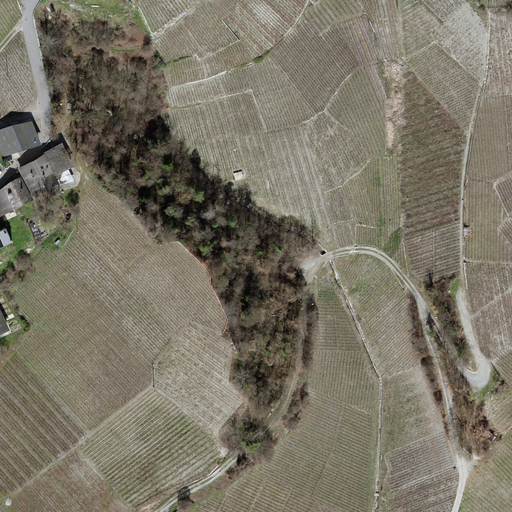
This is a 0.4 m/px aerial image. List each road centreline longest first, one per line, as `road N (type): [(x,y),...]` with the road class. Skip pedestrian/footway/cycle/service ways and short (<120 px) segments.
road 1 (track): [(162,511),(222,475),(275,421),(315,271),(328,257),(364,252),(383,257),(406,286),(442,359),(462,486),(455,511)]
road 2 (unclassified): [(0,181),(42,143),(47,128),(34,0)]
road 3 (track): [(442,359),(462,381),(482,373),(462,314),(459,227)]
